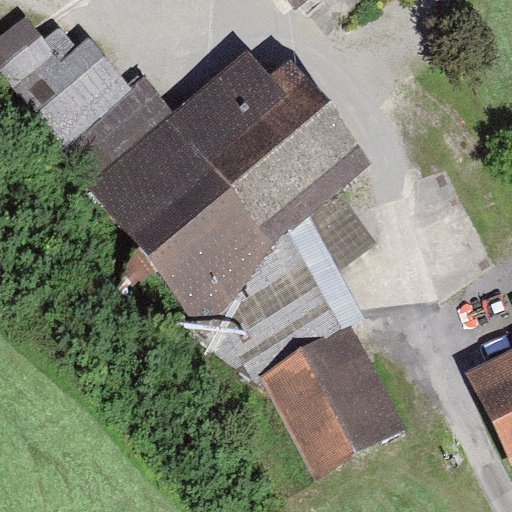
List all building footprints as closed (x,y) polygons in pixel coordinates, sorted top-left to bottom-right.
[(294,0),(310,20),(335,0),(294,0)] [(29,24),(0,46),(0,83),(198,332),(245,298),(277,259),(314,230),(377,181),(294,76),(274,92),(249,63),(172,121),(146,87),(135,96),(96,44),(81,55),(64,32),(46,46),(29,24)] [(369,332),(314,230),(277,259),(245,298),(198,332),(265,385),(355,341),(369,332)] [(511,323),(511,335),(468,355),(511,453),(511,297),(502,302),(511,323)] [(355,341),(265,385),(319,495),(409,450),(355,341)]
